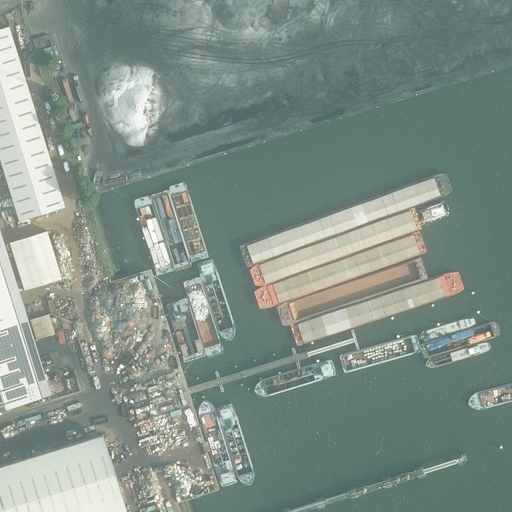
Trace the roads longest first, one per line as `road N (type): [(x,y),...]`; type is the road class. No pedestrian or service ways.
road 1 (unknown): [(98,359),(61,217),(74,206),(34,83)]
road 2 (unknown): [(98,359),(126,448),(166,443)]
